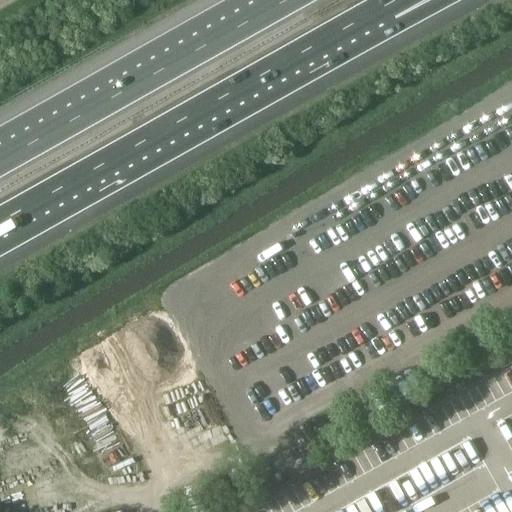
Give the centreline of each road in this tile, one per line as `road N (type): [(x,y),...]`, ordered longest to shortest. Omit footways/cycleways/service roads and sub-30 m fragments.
road 1 (motorway): [(0,222),(379,10)]
road 2 (motorway): [(287,0),(0,161)]
